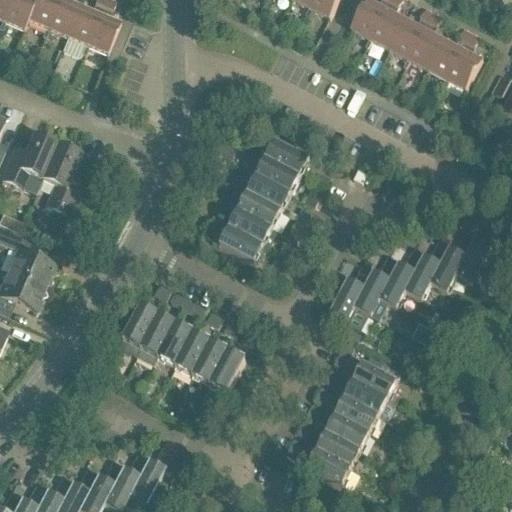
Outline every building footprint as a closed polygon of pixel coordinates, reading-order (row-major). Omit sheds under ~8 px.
[(0,0),(0,25),(5,28),(16,0),(0,0)] [(16,0),(5,28),(25,36),(29,28),(39,4),(38,3),(30,0),(16,0)] [(39,4),(29,28),(49,36),(63,0),(38,0),(38,3),(39,4)] [(63,0),(49,36),(68,44),(83,11),(71,6),(72,0),(63,0)] [(99,0),(93,15),(83,11),(68,44),(88,53),(109,3),(101,0),(99,0)] [(294,0),(293,4),(312,14),(319,0),(294,0)] [(319,0),(312,14),(331,24),(343,0),(319,0)] [(369,4),(352,36),(372,46),(392,8),(395,0),(384,0),(379,9),(369,4)] [(399,0),(395,0),(392,8),(372,46),(391,56),(407,24),(396,18),(405,3),(399,0)] [(109,3),(88,53),(108,61),(122,27),(111,23),(117,7),(109,3)] [(418,30),(407,24),(391,56),(410,66),(435,18),(427,14),(418,30)] [(435,18),(410,66),(429,76),(446,44),(435,39),(443,23),(435,18)] [(456,50),(446,44),(429,76),(448,86),(468,49),(473,39),(465,34),(456,50)] [(473,39),(468,49),(448,86),(467,96),(484,65),(474,59),(482,43),(473,39)] [(511,88),(502,83),(498,91),(508,97),(511,98),(511,88)] [(511,98),(508,97),(498,91),(493,99),(509,108),(504,119),(511,123),(511,98)] [(16,155),(14,160),(4,185),(25,194),(31,181),(44,186),(59,152),(35,142),(27,159),(16,155)] [(267,167),(301,184),(310,166),(277,149),(267,167)] [(59,152),(44,186),(56,191),(48,211),(70,221),(86,183),(75,179),(82,162),(59,152)] [(258,184),(292,201),(301,184),(267,167),(258,184)] [(321,179),(315,191),(324,196),(330,184),(321,179)] [(258,184),(249,201),(283,219),(292,201),(258,184)] [(231,215),(240,220),(240,219),(274,236),(283,219),(249,201),(240,196),(231,215)] [(312,196),(306,208),(315,213),(321,201),(312,196)] [(312,219),(303,214),(297,225),(306,230),(312,219)] [(240,219),(240,220),(231,236),(265,253),(274,236),(240,219)] [(0,248),(19,256),(10,278),(47,294),(56,271),(27,258),(32,246),(0,231),(0,248)] [(294,231),(288,243),(297,248),(303,236),(294,231)] [(482,248),(477,245),(457,283),(475,292),(503,238),(491,231),(482,248)] [(223,233),(214,250),(256,272),(265,253),(231,236),(231,237),(223,233)] [(457,255),(452,253),(432,291),(448,300),(457,283),(477,245),(466,239),(457,255)] [(431,263),(426,260),(407,298),(424,307),(432,291),(452,253),(440,246),(431,263)] [(294,253),(284,248),(278,260),(288,265),(294,253)] [(406,271),(401,269),(382,306),(398,315),(407,298),(426,260),(415,255),(406,271)] [(381,280),(375,277),(357,314),(373,323),(382,306),(401,269),(390,263),(381,280)] [(285,271),(275,266),(269,278),(279,282),(285,271)] [(350,285),(345,294),(330,321),(348,331),(357,314),(375,277),(364,271),(355,288),(350,285)] [(47,294),(10,278),(4,292),(0,290),(0,319),(5,322),(12,307),(37,317),(47,294)] [(160,290),(155,300),(167,306),(172,297),(160,290)] [(189,306),(177,300),(172,309),(184,315),(189,306)] [(189,306),(184,315),(190,318),(202,324),(207,315),(195,309),(189,306)] [(121,354),(137,362),(159,321),(142,312),(121,354)] [(219,333),(224,324),(211,317),(206,327),(219,333)] [(154,371),(176,330),(159,321),(137,362),(154,371)] [(224,337),(236,343),(241,333),(229,327),(224,337)] [(154,371),(156,372),(160,365),(176,373),(194,339),(176,330),(154,371)] [(0,359),(9,339),(0,335),(0,359)] [(247,336),(242,346),(254,352),(259,343),(247,336)] [(194,339),(176,373),(193,382),(211,348),(194,339)] [(346,346),(340,358),(334,369),(343,375),(349,363),(356,351),(346,346)] [(211,348),(193,382),(210,392),(229,357),(211,348)] [(433,362),(406,349),(397,368),(423,381),(433,362)] [(229,401),(247,367),(229,357),(210,392),(229,401)] [(375,376),(364,371),(355,388),(390,406),(399,389),(396,387),(402,376),(380,365),(375,376)] [(325,387),(334,392),(340,380),(331,375),(325,387)] [(346,405),(381,423),(380,425),(388,429),(397,410),(389,406),(390,406),(355,388),(346,405)] [(316,404),(325,409),(331,398),(322,393),(316,404)] [(381,423),(346,405),(337,423),(372,441),(380,425),(381,423)] [(306,422),(316,427),(322,415),(313,410),(306,422)] [(372,441),(337,423),(328,440),(363,458),(372,441)] [(297,439),(307,444),(313,432),(303,427),(297,439)] [(363,458),(328,440),(319,457),(353,475),(363,458)] [(288,456),(298,461),(304,449),(294,445),(288,456)] [(186,465),(164,453),(155,470),(148,467),(130,503),(147,511),(166,476),(177,482),(186,465)] [(353,475),(319,457),(310,475),(344,493),(353,475)] [(130,478),(123,474),(105,511),(106,511),(125,511),(130,503),(148,467),(139,462),(130,478)] [(104,485),(98,482),(82,511),(104,511),(105,511),(123,474),(113,469),(104,485)] [(79,493),(72,489),(60,511),(82,511),(98,482),(87,476),(79,493)] [(54,501),(47,498),(39,511),(60,511),(72,489),(62,484),(54,501)] [(28,509),(22,506),(18,511),(39,511),(47,498),(37,492),(28,509)] [(18,511),(22,506),(12,500),(5,511),(18,511)]
